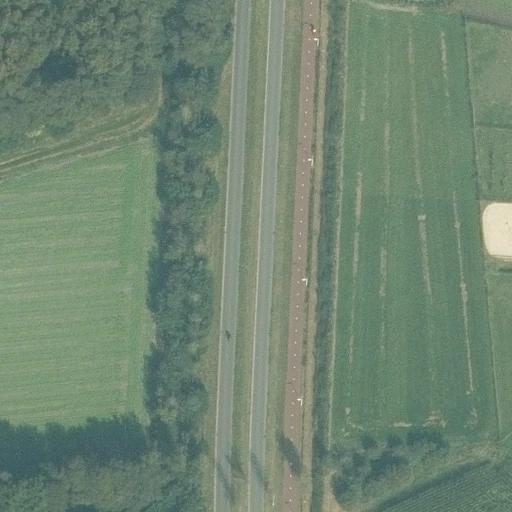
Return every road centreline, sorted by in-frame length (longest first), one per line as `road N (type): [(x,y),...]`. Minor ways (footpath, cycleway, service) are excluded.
road 1 (secondary): [(254,511),(274,0)]
road 2 (secondary): [(242,0),(222,511)]
road 3 (track): [(0,138),(123,111),(150,93),(168,30)]
